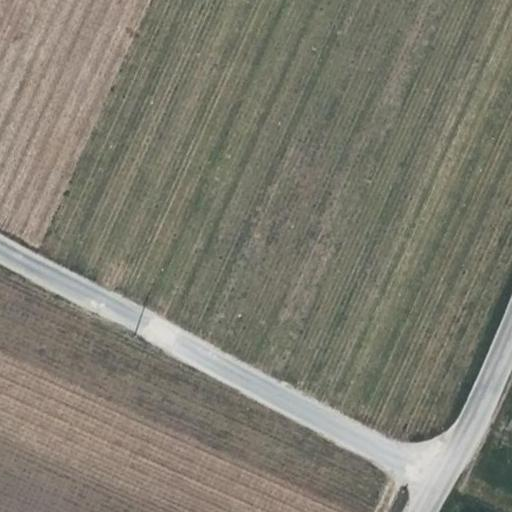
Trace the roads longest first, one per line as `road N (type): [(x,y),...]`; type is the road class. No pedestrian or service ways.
road 1 (unclassified): [(441,478),(0,249)]
road 2 (unclassified): [(441,478),(511,327)]
